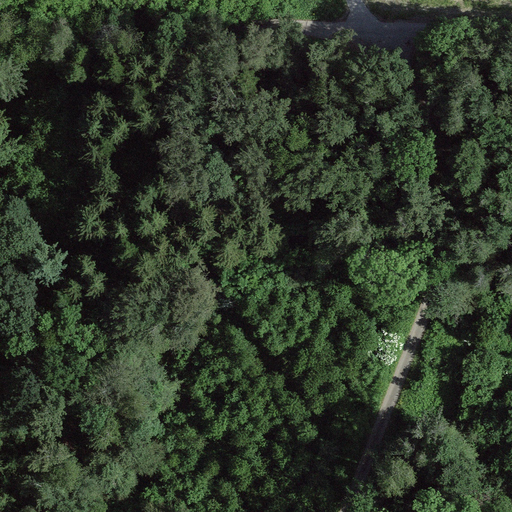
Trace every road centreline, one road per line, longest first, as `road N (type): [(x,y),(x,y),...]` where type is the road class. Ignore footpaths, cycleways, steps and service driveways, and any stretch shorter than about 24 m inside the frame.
road 1 (track): [(352,0),(431,121),(453,183),(447,249),(347,511)]
road 2 (unclassified): [(511,38),(187,17),(0,22)]
